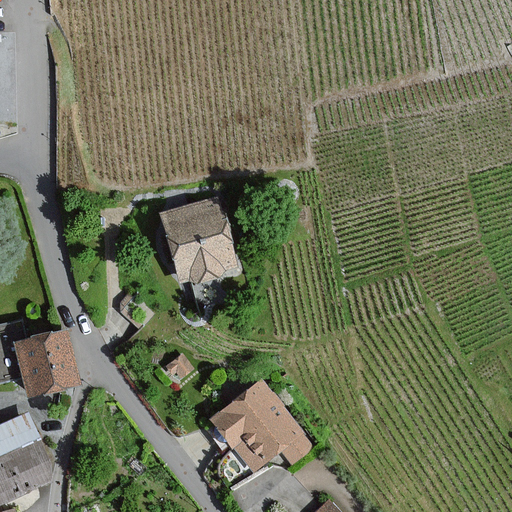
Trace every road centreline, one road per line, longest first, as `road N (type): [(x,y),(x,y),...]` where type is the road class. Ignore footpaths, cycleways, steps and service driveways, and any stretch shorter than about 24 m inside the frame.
road 1 (unclassified): [(104,364),(63,291),(29,173),(15,156)]
road 2 (unclassified): [(215,511),(104,364)]
road 3 (residential): [(104,364),(79,390),(52,511)]
road 4 (unclassified): [(15,156),(32,107),(31,0)]
